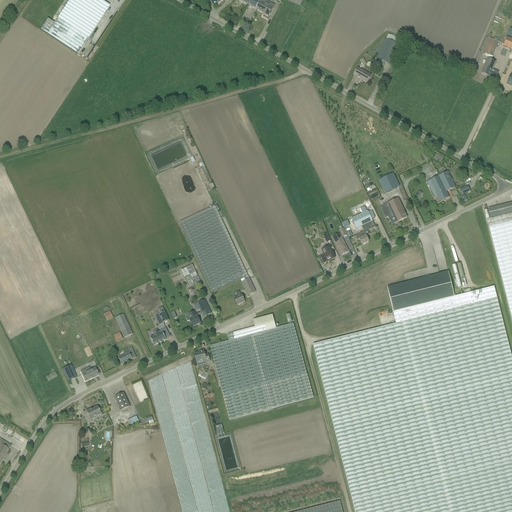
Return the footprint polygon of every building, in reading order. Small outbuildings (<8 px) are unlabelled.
[(47,19),(40,30),(77,55),(109,6),(99,0),(69,0),(54,24),(47,19)] [(238,0),(253,8),(257,0),(238,0)] [(257,0),(253,8),(269,17),(275,6),(268,2),(269,0),(257,0)] [(385,39),(376,58),(374,63),(375,64),(374,67),(377,68),(378,65),(383,68),(386,63),(390,65),(399,45),(398,44),(400,38),(389,33),(386,39),(385,39)] [(496,80),(498,75),(499,72),(492,70),(496,62),(487,59),(481,74),(496,80)] [(367,83),(372,76),(358,68),(354,76),(367,83)] [(445,190),(448,188),(449,191),(455,188),(448,172),(439,177),(445,190)] [(400,187),(393,174),(379,181),(385,194),(400,187)] [(437,195),(440,202),(449,198),(446,192),(449,191),(448,188),(445,190),(439,177),(427,182),(433,197),(437,195)] [(460,190),(462,195),(470,191),(468,186),(460,190)] [(398,199),(383,206),(383,207),(380,208),(385,219),(388,218),(389,220),(394,217),(397,223),(407,218),(398,199)] [(511,203),(488,210),(490,219),(487,220),(511,319),(511,203)] [(212,293),(240,279),(248,296),(255,293),(253,288),(215,206),(179,223),(212,293)] [(356,229),(362,227),(363,229),(364,233),(355,237),(357,241),(359,239),(362,245),(369,242),(366,236),(370,235),(368,231),(375,228),(368,211),(351,219),(356,229)] [(349,252),(342,238),(335,242),(341,255),(349,252)] [(323,255),(320,256),(324,264),(335,258),(332,251),(331,251),(329,247),(321,250),(323,255)] [(461,264),(453,265),(457,286),(461,285),(460,278),(464,277),(461,264)] [(193,265),(181,270),(189,289),(201,283),(193,265)] [(511,511),(511,358),(494,287),(455,297),(448,273),(387,288),(393,312),(396,324),(313,345),(352,501),(355,511),(511,511)] [(237,306),(245,302),(241,295),(239,292),(236,294),(237,297),(234,299),(237,306)] [(197,304),(202,313),(204,317),(211,314),(204,300),(197,304)] [(107,321),(113,318),(110,311),(104,314),(107,321)] [(193,327),(200,323),(197,316),(194,312),(188,315),(188,316),(186,317),(185,318),(187,322),(188,322),(190,321),(193,327)] [(132,334),(123,315),(115,319),(124,338),(132,334)] [(164,315),(158,318),(162,326),(168,323),(167,323),(164,315)] [(230,421),(313,398),(307,376),(293,324),(276,328),(274,321),(272,316),(253,321),(255,327),(233,333),(235,339),(210,346),(211,351),(230,421)] [(163,334),(168,332),(166,329),(158,333),(157,330),(152,332),(154,336),(150,338),(154,346),(166,340),(163,334)] [(117,342),(123,339),(120,332),(114,335),(117,342)] [(118,358),(122,365),(136,358),(132,348),(123,352),(125,355),(118,358)] [(210,362),(208,354),(205,355),(204,351),(200,352),(200,353),(194,355),(196,363),(203,362),(203,363),(210,362)] [(77,377),(71,366),(62,370),(68,381),(77,377)] [(98,376),(95,368),(90,370),(89,367),(80,372),(85,382),(98,376)] [(57,376),(54,372),(46,377),(49,382),(57,376)] [(130,407),(126,398),(124,393),(115,398),(121,411),(130,407)] [(101,414),(97,407),(91,410),(91,409),(86,411),(90,419),(101,414)] [(130,420),(132,424),(139,421),(137,416),(130,420)] [(216,426),(218,434),(224,433),(222,425),(216,426)] [(9,450),(11,446),(1,439),(0,440),(0,464),(9,450)] [(299,511),(342,511),(340,502),(299,511)]
